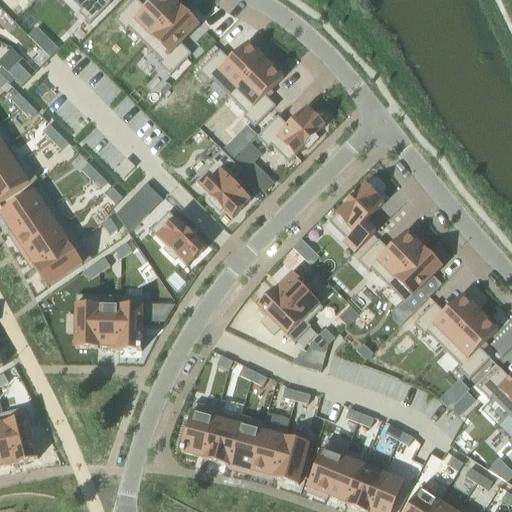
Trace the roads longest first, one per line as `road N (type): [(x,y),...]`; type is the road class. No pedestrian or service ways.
road 1 (residential): [(125,511),(159,399),(194,332),(296,207),(378,123)]
road 2 (residential): [(378,123),(511,282)]
road 3 (residential): [(250,0),(293,24),(349,78),(378,123)]
